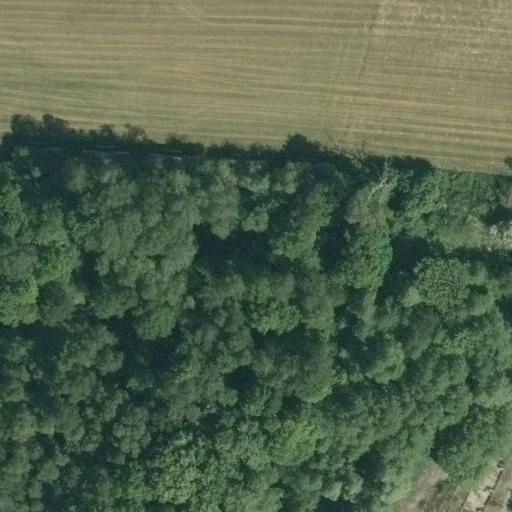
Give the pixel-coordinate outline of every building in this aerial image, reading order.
[(68,151),(10,147),(8,171),(66,174),(68,151)] [(133,156),(81,153),(79,175),(132,178),(133,156)] [(195,160),(152,157),(151,176),(194,179),(195,160)] [(263,165),(217,162),(216,180),(262,182),(263,165)] [(326,168),(280,166),(278,185),(325,188),(326,168)]
